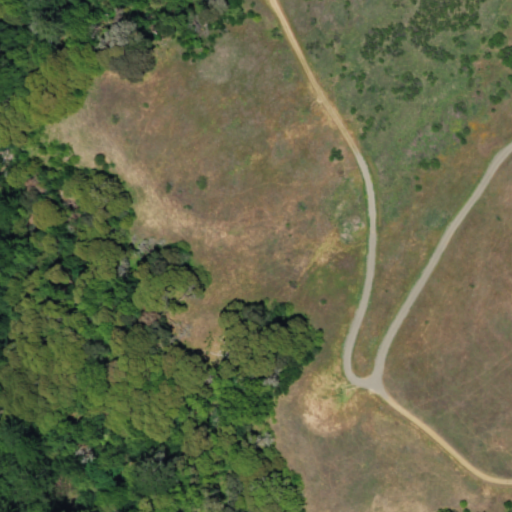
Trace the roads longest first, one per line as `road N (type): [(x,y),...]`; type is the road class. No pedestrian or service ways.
road 1 (track): [(511,485),(475,474),(376,385),(378,357),(395,325),(511,145)]
road 2 (track): [(266,0),(356,165),(364,238),(359,310),(344,367),(352,381),(376,385)]
